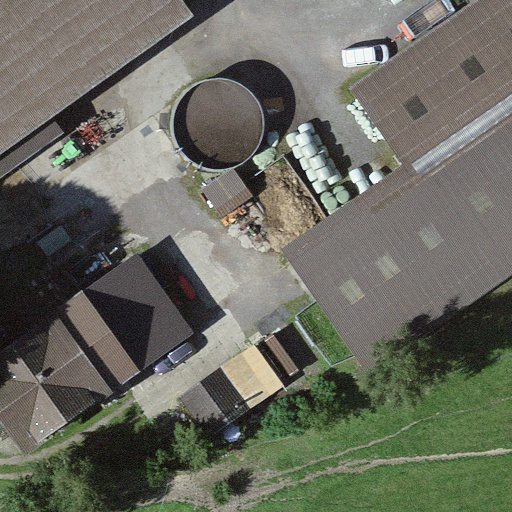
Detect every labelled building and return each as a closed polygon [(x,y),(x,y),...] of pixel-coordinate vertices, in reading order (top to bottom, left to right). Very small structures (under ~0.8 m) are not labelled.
[(46,109),(184,10),(176,0),(0,0),(0,171),(60,129),(46,109)] [(371,370),(511,272),(511,0),(484,0),(355,89),(409,167),(288,250),(371,370)] [(250,155),(270,157),(276,101),(187,91),(180,158),(221,162),(217,195),(245,198),(250,155)] [(0,406),(27,445),(193,332),(139,254),(0,349),(0,406)] [(312,374),(350,352),(324,310),(287,332),(312,374)] [(235,431),(293,390),(261,344),(202,385),(235,431)]
